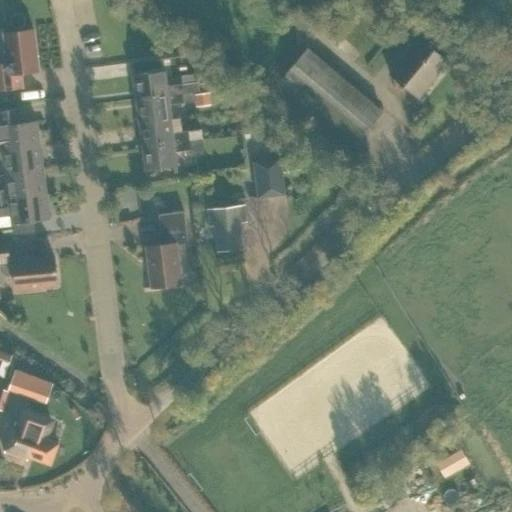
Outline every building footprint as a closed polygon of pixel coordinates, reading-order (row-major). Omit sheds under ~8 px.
[(319,33),(336,47),(345,36),(329,22),(319,33)] [(0,65),(0,90),(23,87),(21,73),(39,71),(34,30),(4,34),(8,64),(0,65)] [(392,75),(418,96),(446,62),(420,41),(392,75)] [(308,49),(282,80),(356,143),(382,112),(308,49)] [(171,66),(182,64),(181,57),(170,58),(171,66)] [(134,76),(137,99),(184,94),(183,84),(167,86),(165,72),(134,76)] [(185,103),(184,94),(137,99),(140,123),(171,119),(170,105),(185,103)] [(196,107),(210,105),(209,94),(195,95),(196,107)] [(0,151),(40,146),(37,122),(23,124),(21,109),(0,111),(0,151)] [(140,123),(143,147),(190,140),(189,131),(173,133),(171,119),(140,123)] [(202,139),(203,139),(202,124),(188,126),(189,131),(190,140),(202,139)] [(202,139),(190,140),(191,150),(191,155),(204,154),(202,139)] [(175,152),(191,150),(190,140),(143,147),(146,171),(177,167),(175,152)] [(43,170),(40,146),(0,151),(0,161),(3,161),(5,176),(43,170)] [(266,197),(283,194),(279,162),(256,165),(258,181),(264,180),(266,197)] [(0,191),(0,200),(47,195),(43,170),(5,176),(7,190),(0,191)] [(142,190),(126,193),(128,208),(144,206),(142,190)] [(0,200),(0,238),(35,233),(34,221),(50,219),(47,195),(0,200)] [(215,226),(218,252),(243,249),(240,223),(247,222),(245,205),(208,209),(210,227),(215,226)] [(162,246),(147,248),(152,288),(181,284),(176,245),(188,244),(184,212),(159,215),(162,246)] [(12,261),(9,261),(7,241),(0,241),(0,271),(5,276),(15,275),(16,292),(42,289),(42,287),(57,286),(55,258),(39,259),(38,256),(12,259),(12,261)] [(9,365),(13,356),(0,350),(0,361),(2,362),(9,365)] [(0,376),(3,378),(9,365),(2,362),(0,367),(0,376)] [(46,404),(53,385),(38,379),(31,398),(46,404)] [(16,421),(4,453),(27,461),(28,458),(51,465),(58,443),(46,439),(48,433),(52,421),(25,412),(21,423),(16,421)] [(445,478),(462,468),(454,454),(437,464),(445,478)]
